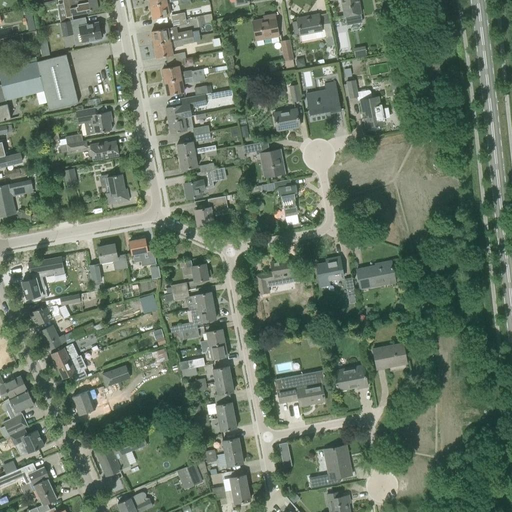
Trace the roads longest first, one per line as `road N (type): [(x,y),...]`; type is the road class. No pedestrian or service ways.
road 1 (primary): [(511,304),(476,0)]
road 2 (unclassified): [(99,511),(0,287)]
road 3 (residential): [(157,216),(119,0)]
road 4 (residential): [(264,437),(226,251)]
road 5 (residential): [(380,486),(371,420),(264,437)]
road 6 (residential): [(226,251),(327,226),(320,157)]
road 7 (residential): [(0,244),(157,216)]
